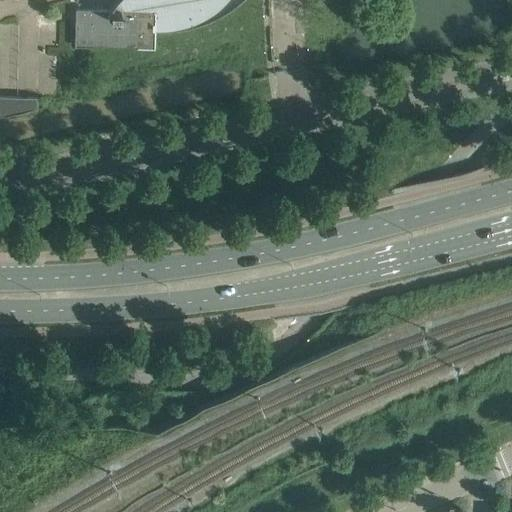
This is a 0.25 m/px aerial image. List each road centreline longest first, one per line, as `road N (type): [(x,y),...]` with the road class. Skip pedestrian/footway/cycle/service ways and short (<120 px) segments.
road 1 (unclassified): [(0,173),(59,169),(511,73)]
road 2 (secondary): [(0,311),(214,300),(381,271),(511,237)]
road 3 (secondary): [(511,191),(284,250),(13,280)]
road 4 (unclassified): [(394,511),(511,463)]
